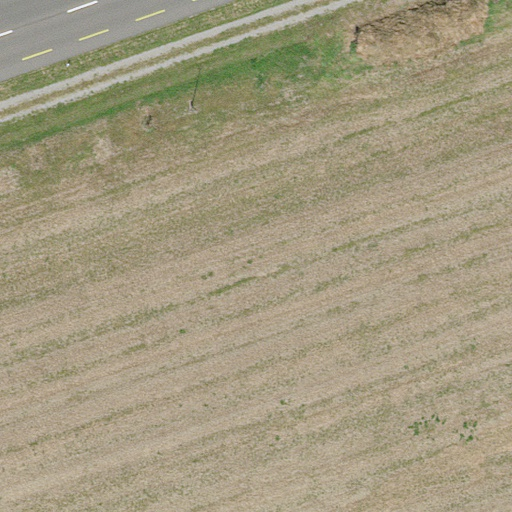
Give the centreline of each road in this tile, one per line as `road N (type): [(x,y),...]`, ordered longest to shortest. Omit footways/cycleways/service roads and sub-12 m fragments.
road 1 (track): [(346,0),(0,121)]
road 2 (primary): [(0,60),(174,0)]
